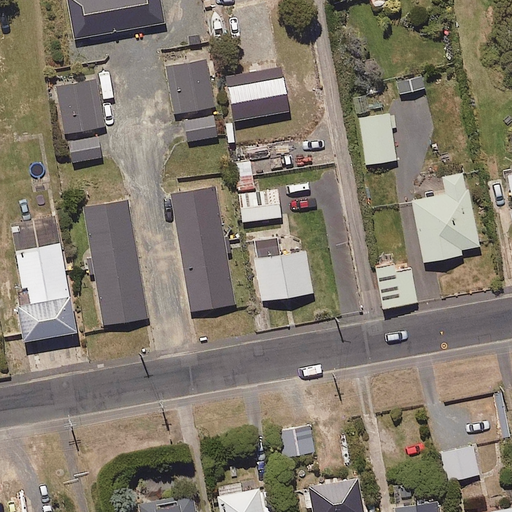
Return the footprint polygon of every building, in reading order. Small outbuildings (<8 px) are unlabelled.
[(176,115),(217,109),(209,59),(168,65),(176,115)] [(69,137),(109,129),(99,79),(59,87),(69,137)] [(218,115),(187,120),(190,141),(221,136),(218,115)] [(395,162),(389,115),(358,119),(365,166),(395,162)] [(14,130),(0,131),(0,144),(16,143),(14,130)] [(100,136),(70,142),(75,166),(105,160),(100,136)] [(253,161),(238,162),(239,189),(254,188),(253,161)] [(478,248),(463,175),(441,179),(445,196),(411,203),(423,265),(461,257),(459,252),(478,248)] [(509,207),(503,178),(487,181),(492,210),(509,207)] [(236,305),(216,188),(173,195),(193,313),(236,305)] [(283,217),(279,190),(241,195),(244,222),(283,217)] [(149,319),(130,200),(84,207),(104,327),(149,319)] [(79,333),(56,218),(12,227),(25,291),(30,290),(34,306),(21,308),(28,343),(79,333)] [(308,253),(257,260),(264,302),(314,294),(308,253)] [(394,273),(392,265),(374,268),(381,310),(416,304),(411,270),(394,273)] [(316,454),(312,426),(283,429),(287,458),(316,454)] [(479,477),(473,448),(440,454),(446,483),(479,477)] [(366,511),(360,479),(298,491),(302,510),(314,507),(315,511),(366,511)] [(271,511),(267,489),(220,497),(222,511),(271,511)] [(196,511),(193,496),(141,506),(142,511),(196,511)]
